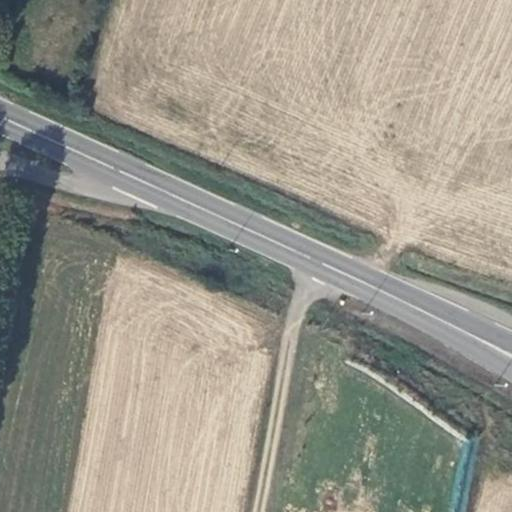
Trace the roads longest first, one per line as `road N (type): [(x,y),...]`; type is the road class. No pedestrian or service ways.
road 1 (secondary): [(510,357),(0,117)]
road 2 (unknown): [(333,268),(290,511)]
